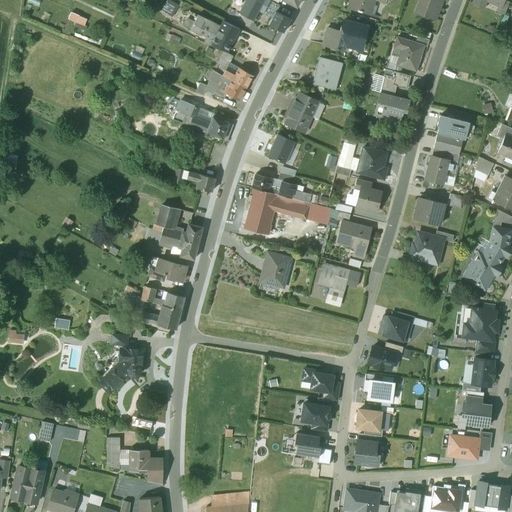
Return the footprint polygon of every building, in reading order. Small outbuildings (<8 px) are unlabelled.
[(178,6),(169,0),(162,12),(172,17),(178,6)] [(235,0),(232,7),(240,11),(245,0),(235,0)] [(263,0),(245,0),(240,11),(239,13),(252,21),(257,12),(263,0)] [(263,0),(257,12),(263,15),(267,7),(266,7),(270,0),(269,0),(263,0)] [(351,0),(349,8),(357,11),(361,12),(368,14),(371,0),(376,0),(385,3),(385,0),(351,0)] [(441,0),(420,0),(417,12),(414,11),(414,12),(435,19),(441,0)] [(504,0),(503,0),(502,4),(498,2),(495,11),(504,15),(509,2),(504,0)] [(263,15),(257,12),(252,21),(267,29),(269,25),(271,20),(263,15)] [(290,19),(276,12),(271,20),(269,25),(283,32),(290,19)] [(87,20),(72,13),(69,20),(84,26),(87,20)] [(239,29),(223,21),(220,26),(198,15),(191,29),(206,37),(211,39),(216,30),(234,39),(239,29)] [(364,26),(343,20),(340,31),(348,33),(345,45),(358,49),(360,42),(363,42),(365,34),(362,33),(364,26)] [(340,31),(327,27),(322,45),(344,51),(345,45),(348,33),(340,31)] [(234,39),(216,30),(211,39),(206,37),(204,43),(224,51),(227,53),(234,39)] [(431,33),(419,30),(417,36),(429,40),(431,33)] [(180,40),(171,36),(169,41),(169,42),(178,46),(180,40)] [(417,36),(415,43),(424,46),(423,46),(427,47),(429,40),(417,36)] [(415,43),(397,37),(393,47),(401,50),(396,65),(415,71),(423,46),(424,46),(415,43)] [(227,53),(224,51),(217,63),(220,65),(223,59),(229,63),(233,56),(227,53)] [(342,63),(319,57),(317,66),(320,66),(318,72),(317,71),(314,84),(335,90),(342,63)] [(229,63),(223,59),(220,65),(216,72),(222,75),(225,70),(229,63)] [(253,76),(238,68),(234,75),(231,80),(246,88),(253,76)] [(234,75),(225,70),(222,75),(222,76),(231,80),(234,75)] [(216,72),(215,71),(211,79),(218,83),(219,81),(222,76),(222,75),(216,72)] [(410,76),(395,72),(394,77),(392,85),(393,85),(407,89),(410,76)] [(394,77),(384,74),(377,100),(379,100),(377,108),(385,110),(384,115),(392,117),(391,120),(397,121),(399,121),(400,120),(401,119),(401,118),(402,112),(406,113),(409,100),(390,95),(393,85),(392,85),(394,77)] [(231,80),(222,76),(219,81),(228,85),(231,80)] [(218,83),(211,79),(205,90),(206,90),(213,94),(219,83),(218,83)] [(231,80),(228,85),(224,93),(239,101),(246,88),(231,80)] [(205,90),(200,87),(197,92),(203,95),(206,90),(205,90)] [(126,90),(113,95),(117,102),(129,97),(126,90)] [(317,101),(299,93),(296,98),(292,100),(289,107),(310,116),(317,101)] [(200,108),(180,100),(176,109),(172,119),(188,126),(192,116),(196,118),(200,108)] [(310,116),(289,107),(286,114),(287,118),(285,123),(303,131),(310,116)] [(224,118),(214,114),(213,117),(212,116),(209,124),(206,132),(223,139),(223,138),(226,139),(232,124),(229,123),(223,121),(224,118)] [(468,123),(439,115),(437,125),(439,126),(437,132),(462,139),(464,139),(465,138),(468,124),(468,123)] [(196,118),(192,116),(188,126),(206,132),(209,124),(196,118)] [(474,126),(468,124),(465,138),(471,139),(474,126)] [(511,128),(501,124),(498,131),(505,135),(505,134),(511,136),(511,128)] [(462,139),(437,132),(433,148),(458,154),(462,139)] [(270,150),(268,155),(284,163),(294,141),(277,134),(272,146),(270,150)] [(511,136),(505,134),(505,135),(497,153),(511,159),(511,136)] [(359,159),(352,157),(355,145),(343,142),(337,166),(351,169),(350,169),(356,171),(359,159)] [(386,153),(363,147),(359,159),(356,171),(356,172),(383,179),(386,168),(382,167),(386,153)] [(458,154),(433,148),(431,156),(448,160),(447,163),(455,165),(458,154)] [(431,156),(425,179),(442,184),(447,163),(448,160),(431,156)] [(493,164),(478,157),(475,170),(487,176),(493,164)] [(145,159),(141,167),(149,171),(153,163),(145,159)] [(337,166),(337,165),(335,173),(349,176),(350,169),(351,169),(337,166)] [(295,171),(282,167),(279,173),(291,177),(293,177),(295,171)] [(183,170),(177,168),(173,182),(180,184),(181,179),(183,170)] [(197,182),(199,174),(183,170),(181,179),(197,182)] [(291,177),(279,173),(278,180),(282,181),(290,183),(291,177)] [(215,178),(199,174),(197,182),(195,188),(207,191),(211,192),(215,178)] [(271,178),(255,174),(252,188),(254,188),(267,192),(271,178)] [(511,179),(506,176),(494,201),(511,210),(511,179)] [(278,180),(271,178),(267,192),(277,194),(278,195),(282,181),(278,180)] [(371,182),(357,178),(354,189),(360,191),(360,190),(367,192),(368,189),(369,189),(371,182)] [(290,183),(282,181),(278,195),(291,198),(292,192),(288,191),(290,183)] [(207,191),(195,188),(194,193),(205,196),(207,191)] [(267,192),(254,188),(243,228),(266,235),(269,225),(272,210),(277,194),(267,192)] [(369,189),(368,189),(367,192),(360,190),(360,191),(356,206),(375,211),(380,192),(369,189)] [(300,193),(292,192),(291,198),(303,201),(304,194),(300,193)] [(463,196),(450,193),(447,205),(460,208),(463,196)] [(278,195),(277,194),(272,210),(306,219),(311,203),(291,198),(278,195)] [(445,204),(418,197),(413,218),(440,225),(445,204)] [(332,209),(311,203),(306,219),(327,225),(332,209)] [(176,209),(162,205),(156,226),(161,227),(160,229),(162,229),(163,227),(170,229),(171,229),(176,209)] [(350,214),(337,210),(335,219),(341,220),(348,222),(350,214)] [(498,210),(495,225),(500,226),(503,213),(498,210)] [(124,223),(133,228),(136,223),(127,218),(124,223)] [(348,222),(341,220),(335,242),(354,247),(353,249),(364,252),(370,228),(348,222)] [(202,228),(188,224),(185,233),(183,241),(197,244),(202,228)] [(145,239),(159,243),(161,235),(162,229),(160,229),(161,227),(156,226),(155,231),(148,229),(145,239)] [(171,229),(170,229),(163,227),(162,229),(161,235),(174,238),(176,230),(171,229)] [(511,231),(493,228),(490,243),(488,247),(488,250),(488,251),(501,260),(503,256),(506,257),(511,248),(508,246),(511,231)] [(185,233),(176,230),(174,238),(176,239),(183,241),(185,233)] [(454,235),(436,231),(435,236),(443,239),(452,242),(454,235)] [(435,236),(418,232),(415,244),(413,243),(410,253),(423,257),(422,260),(434,263),(436,255),(438,256),(443,239),(435,236)] [(174,238),(161,235),(159,243),(174,247),(176,239),(174,238)] [(183,241),(176,239),(174,247),(181,249),(183,241)] [(197,244),(183,241),(181,249),(179,256),(182,257),(181,260),(186,261),(187,258),(193,260),(197,244)] [(485,256),(475,250),(473,252),(477,254),(467,270),(462,276),(484,289),(490,279),(490,278),(490,276),(491,275),(492,274),(493,273),(496,276),(502,266),(498,264),(501,260),(488,251),(485,256)] [(282,256),(275,254),(276,254),(267,252),(259,281),(283,287),(291,258),(282,256)] [(413,257),(402,254),(400,261),(411,264),(413,257)] [(350,258),(348,265),(359,268),(361,261),(350,258)] [(186,266),(160,259),(157,269),(156,272),(166,275),(173,276),(172,279),(182,282),(186,266)] [(348,271),(324,264),(319,284),(331,287),(327,302),(339,305),(348,271)] [(166,275),(156,272),(157,269),(150,267),(147,276),(164,283),(166,275)] [(126,289),(137,295),(139,291),(128,286),(126,289)] [(156,289),(145,287),(141,300),(147,301),(152,303),(156,289)] [(141,300),(125,292),(117,311),(133,319),(142,320),(144,314),(144,311),(139,310),(141,300)] [(184,297),(168,292),(165,301),(164,306),(180,310),(184,297)] [(147,301),(141,300),(139,310),(144,311),(147,301)] [(164,306),(162,306),(159,318),(157,324),(175,329),(180,310),(164,306)] [(476,337),(492,339),(495,311),(472,308),(470,324),(464,323),(462,335),(476,337)] [(413,316),(398,312),(396,319),(407,322),(411,324),(413,316)] [(159,318),(149,315),(147,322),(157,324),(159,318)] [(396,319),(383,315),(378,333),(402,340),(407,322),(396,319)] [(16,332),(9,331),(8,343),(23,344),(24,336),(16,336),(16,332)] [(126,337),(112,336),(112,344),(125,345),(126,337)] [(492,339),(476,337),(474,351),(492,354),(494,340),(492,339)] [(400,356),(403,347),(386,342),(383,349),(395,352),(394,355),(400,356)] [(394,355),(395,352),(383,349),(373,346),(368,363),(373,365),(373,366),(383,369),(383,367),(390,369),(394,355)] [(427,346),(426,354),(443,356),(444,348),(427,346)] [(143,349),(125,348),(124,363),(121,365),(118,363),(98,381),(109,392),(128,374),(131,377),(135,377),(139,374),(139,369),(141,369),(143,349)] [(494,361),(475,358),(471,383),(481,384),(490,386),(491,378),(493,378),(494,368),(493,368),(494,361)] [(319,373),(320,371),(304,368),(302,380),(311,382),(313,372),(319,373)] [(332,382),(333,375),(319,373),(313,372),(311,382),(310,389),(327,391),(330,392),(332,382)] [(382,375),(365,373),(364,380),(365,380),(365,379),(382,381),(382,375)] [(382,381),(365,379),(365,380),(364,389),(368,390),(367,397),(381,399),(381,396),(391,397),(392,383),(382,381)] [(327,391),(326,398),(331,399),(337,400),(339,383),(332,382),(330,392),(327,391)] [(480,392),(481,384),(471,383),(463,382),(462,389),(466,390),(480,392)] [(480,392),(466,390),(464,401),(482,404),(484,392),(480,392)] [(330,406),(331,399),(326,398),(318,397),(317,404),(328,406),(330,406)] [(327,411),(328,406),(317,404),(304,402),(301,420),(312,422),(325,424),(326,418),(328,417),(329,414),(327,411)] [(490,405),(463,402),(461,415),(458,415),(456,428),(465,429),(466,423),(487,426),(490,405)] [(380,411),(358,409),(356,426),(364,427),(378,429),(380,411)] [(49,441),(53,424),(42,421),(37,438),(49,441)] [(325,424),(312,422),(311,428),(327,431),(328,424),(325,424)] [(378,429),(364,427),(363,433),(375,435),(381,436),(382,430),(378,429)] [(478,438),(477,449),(489,451),(491,433),(479,431),(478,438)] [(319,436),(296,432),(294,443),(296,444),(295,452),(318,456),(320,447),(320,446),(318,446),(319,436)] [(363,433),(358,433),(357,439),(359,440),(359,439),(374,441),(375,435),(363,433)] [(478,438),(450,435),(447,455),(476,458),(477,449),(478,438)] [(374,441),(359,439),(359,440),(358,446),(356,448),(355,450),(355,453),(355,456),(357,458),(356,462),(377,465),(378,453),(375,452),(376,441),(374,441)] [(120,445),(107,445),(107,467),(120,469),(120,445)] [(331,449),(320,447),(318,456),(317,461),(329,463),(331,449)] [(148,450),(130,450),(130,464),(130,470),(147,471),(148,471),(148,457),(148,450)] [(161,457),(148,457),(148,471),(147,471),(147,474),(160,474),(162,474),(161,457)] [(10,461),(0,459),(0,471),(1,471),(0,476),(0,477),(7,478),(10,461)] [(31,467),(24,465),(23,467),(18,466),(11,497),(16,498),(16,500),(23,502),(31,467)] [(31,467),(23,502),(30,503),(31,502),(36,503),(43,472),(38,471),(38,469),(31,467)] [(160,474),(147,474),(147,481),(160,484),(160,474)] [(474,504),(490,506),(493,485),(486,484),(486,482),(478,481),(477,490),(474,504)] [(433,485),(431,496),(429,508),(451,511),(460,511),(462,501),(465,485),(458,483),(457,486),(444,484),(443,487),(433,485)] [(490,506),(505,508),(507,495),(508,486),(501,484),(500,486),(493,485),(490,506)] [(395,504),(393,511),(415,511),(416,511),(419,494),(419,490),(406,488),(405,492),(397,490),(397,492),(395,504)] [(65,491),(64,493),(54,489),(47,510),(55,511),(72,511),(78,495),(65,491)] [(364,491),(347,489),(344,508),(358,509),(359,511),(375,511),(376,503),(377,495),(364,493),(364,491)] [(474,504),(477,490),(470,489),(468,502),(467,507),(474,508),(474,504)] [(395,504),(397,492),(390,491),(388,503),(395,504)] [(244,492),(213,495),(213,506),(205,507),(205,511),(247,511),(248,503),(243,503),(244,492)] [(419,494),(416,511),(421,511),(425,495),(419,494)] [(425,495),(421,511),(428,511),(429,508),(431,496),(425,495)] [(160,511),(159,496),(139,498),(140,511),(160,511)] [(128,511),(130,503),(123,501),(119,511),(128,511)] [(115,511),(88,503),(84,511),(115,511)] [(387,511),(388,505),(376,503),(375,511),(387,511)]
